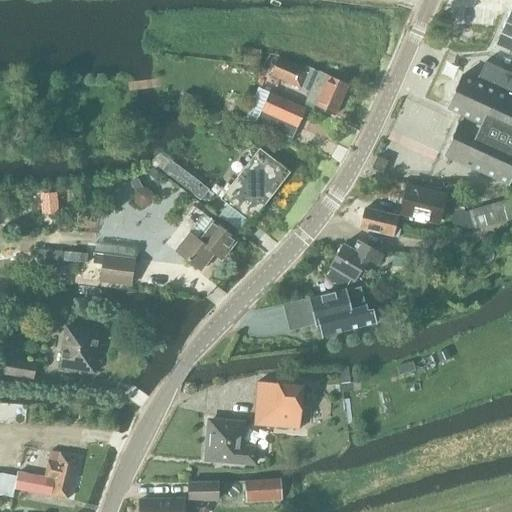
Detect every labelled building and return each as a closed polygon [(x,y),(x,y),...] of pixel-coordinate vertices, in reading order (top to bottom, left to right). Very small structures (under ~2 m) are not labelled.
[(511,45),(511,8),(499,40),(511,45)] [(307,71),(277,59),(270,75),(300,88),(301,86),(311,91),(306,102),(335,115),(348,85),(309,68),(307,71)] [(511,73),(485,61),(476,82),(462,75),(446,108),(464,116),(461,123),(459,122),(444,155),(507,185),(511,174),(511,73)] [(305,107),(269,91),(256,122),(292,138),(305,107)] [(226,106),(223,113),(239,120),(242,113),(226,106)] [(221,198),(220,199),(250,223),(290,172),(259,149),(258,150),(264,155),(228,203),(221,198)] [(382,173),(386,162),(377,158),(372,169),(382,173)] [(171,161),(163,170),(195,194),(194,195),(200,200),(209,189),(202,184),(171,161)] [(150,166),(145,173),(154,180),(159,173),(150,166)] [(138,178),(131,182),(135,190),(142,187),(138,178)] [(406,186),(399,213),(436,222),(442,195),(406,186)] [(102,188),(90,188),(90,199),(102,199),(102,188)] [(42,206),(59,205),(58,191),(41,193),(42,206)] [(511,214),(508,201),(469,211),(473,228),(511,218),(511,214)] [(365,209),(360,229),(398,238),(400,230),(396,229),(399,217),(365,209)] [(469,211),(452,212),(453,229),(473,228),(469,211)] [(238,238),(213,218),(197,239),(189,233),(175,251),(200,270),(213,254),(221,260),(238,238)] [(99,241),(98,249),(135,253),(136,245),(99,241)] [(329,267),(355,282),(367,260),(376,265),(382,255),(359,241),(358,241),(352,250),(342,245),(329,267)] [(39,249),(38,259),(62,261),(63,251),(39,249)] [(398,253),(396,266),(409,268),(411,255),(398,253)] [(100,267),(99,280),(131,284),(134,259),(102,255),(102,257),(100,267)] [(94,256),(93,266),(100,267),(102,257),(94,256)] [(322,296),(310,299),(317,326),(320,325),(323,337),(375,324),(372,311),(366,312),(360,289),(345,293),(344,290),(327,295),(322,296)] [(292,327),(314,321),(307,296),(286,302),(292,327)] [(60,366),(92,371),(99,333),(66,328),(60,366)] [(446,350),(437,353),(441,362),(449,358),(446,350)] [(7,361),(4,373),(33,378),(35,366),(7,361)] [(412,362),(397,366),(399,374),(414,369),(412,362)] [(299,429),(303,386),(258,382),(255,425),(299,429)] [(206,460),(254,464),(255,449),(240,448),(242,424),(209,421),(206,460)] [(18,476),(15,491),(69,501),(78,457),(50,452),(45,477),(18,472),(18,476)] [(0,474),(0,495),(14,497),(15,491),(18,476),(0,474)] [(244,482),(246,503),(281,500),(280,479),(244,482)] [(139,500),(139,511),(195,511),(195,500),(218,500),(217,483),(189,484),(189,499),(139,500)]
